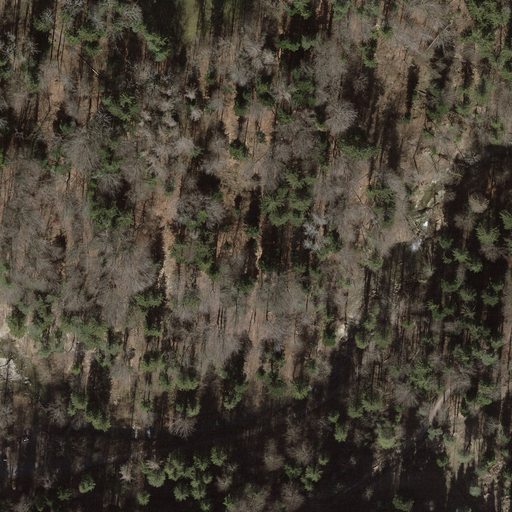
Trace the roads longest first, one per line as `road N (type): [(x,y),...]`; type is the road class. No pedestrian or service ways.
road 1 (track): [(16,470),(234,438),(335,392),(371,346)]
road 2 (track): [(511,336),(467,368),(413,441),(318,511)]
